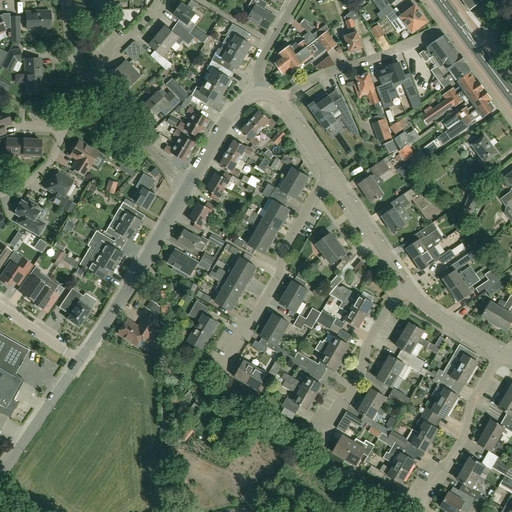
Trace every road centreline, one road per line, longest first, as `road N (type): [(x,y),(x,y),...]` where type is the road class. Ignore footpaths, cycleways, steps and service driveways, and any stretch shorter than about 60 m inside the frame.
road 1 (residential): [(220,380),(279,281),(283,247),(329,173)]
road 2 (tertiary): [(79,360),(185,192)]
road 3 (residential): [(282,99),(455,21)]
road 4 (residential): [(421,511),(465,438),(470,405),(500,352)]
road 5 (residential): [(321,439),(405,286)]
road 6 (residential): [(0,197),(48,165),(71,120),(110,106)]
road 7 (tertiary): [(0,477),(79,360)]
road 8 (tertiary): [(405,286),(329,173)]
road 9 (tertiary): [(185,192),(239,105),(258,96)]
